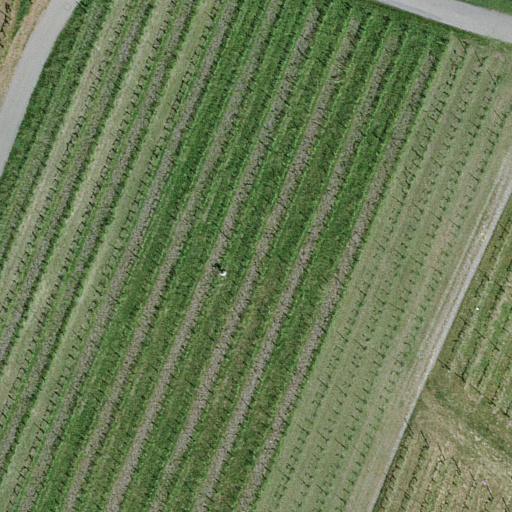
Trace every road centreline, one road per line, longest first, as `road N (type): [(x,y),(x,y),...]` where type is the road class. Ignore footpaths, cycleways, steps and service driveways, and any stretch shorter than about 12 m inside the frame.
road 1 (track): [(375,511),(511,165)]
road 2 (track): [(0,150),(66,0)]
